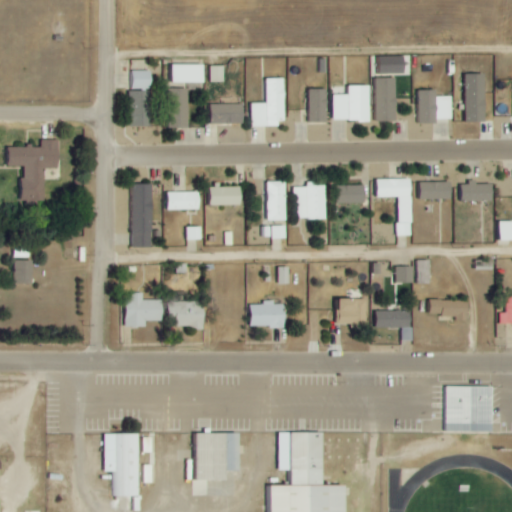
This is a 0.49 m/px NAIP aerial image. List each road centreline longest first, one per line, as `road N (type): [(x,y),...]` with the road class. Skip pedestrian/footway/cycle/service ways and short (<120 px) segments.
road 1 (tertiary): [(0,362),(511,362)]
road 2 (residential): [(511,147),(108,154)]
road 3 (residential): [(101,362),(108,154)]
road 4 (residential): [(108,154),(107,0)]
road 5 (track): [(511,475),(484,461),(456,460),(430,469),(398,511)]
